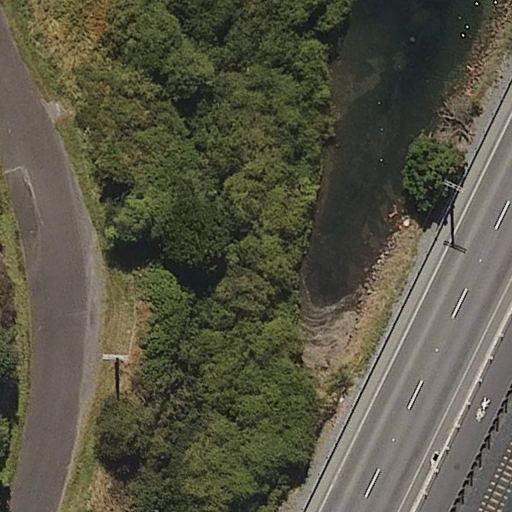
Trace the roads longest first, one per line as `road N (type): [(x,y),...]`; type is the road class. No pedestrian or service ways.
road 1 (residential): [(32,511),(52,418),(56,258),(39,177),(0,78)]
road 2 (trunk): [(511,199),(359,511)]
